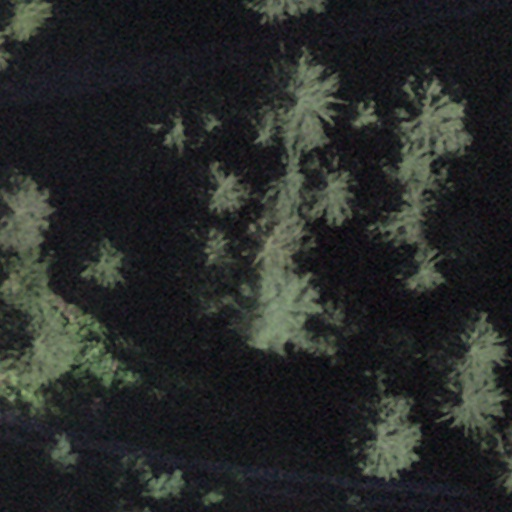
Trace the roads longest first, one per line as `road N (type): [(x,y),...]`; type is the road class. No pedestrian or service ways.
road 1 (track): [(0,425),(193,467),(511,503)]
road 2 (unclassified): [(455,0),(0,90)]
